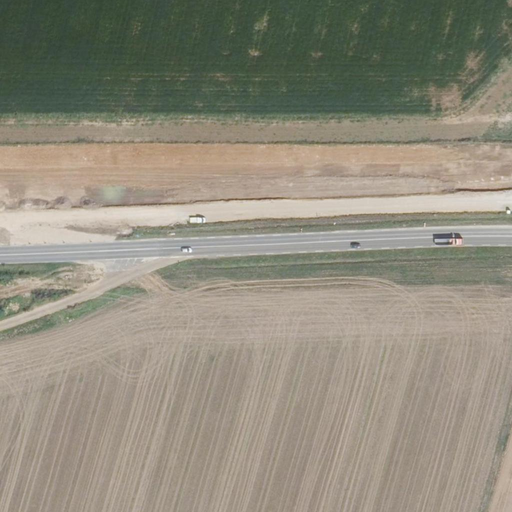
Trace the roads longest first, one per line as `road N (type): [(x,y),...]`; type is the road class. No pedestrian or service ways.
road 1 (primary): [(204,246),(511,236)]
road 2 (unclassified): [(0,326),(204,246)]
road 3 (primary): [(0,254),(204,246)]
road 4 (track): [(511,376),(477,511)]
